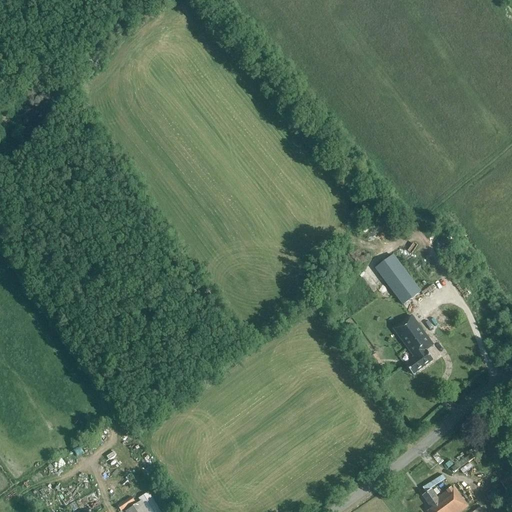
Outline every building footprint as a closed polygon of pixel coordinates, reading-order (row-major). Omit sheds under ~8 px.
[(392,256),(375,269),(403,306),(420,293),(392,256)] [(405,366),(413,376),(433,361),(426,352),(433,347),(411,317),(393,330),(415,359),(405,366)] [(398,345),(386,353),(393,362),(404,354),(398,345)] [(376,371),(382,366),(374,355),(368,359),(376,371)] [(104,428),(106,435),(114,433),(112,426),(104,428)] [(76,448),(80,456),(92,450),(88,443),(76,448)] [(123,447),(114,453),(117,457),(126,452),(123,447)] [(133,465),(116,473),(122,484),(138,476),(133,465)] [(52,467),(42,474),(46,479),(56,472),(52,467)] [(511,473),(500,482),(509,495),(511,492),(511,473)] [(76,485),(82,488),(86,478),(81,475),(76,485)] [(426,511),(460,511),(468,507),(453,487),(437,498),(432,490),(423,497),(431,509),(427,511),(426,511)] [(118,506),(120,510),(121,511),(122,511),(136,503),(132,497),(118,506)] [(97,507),(105,502),(103,499),(95,504),(97,507)] [(147,511),(142,502),(140,503),(125,511),(147,511)]
